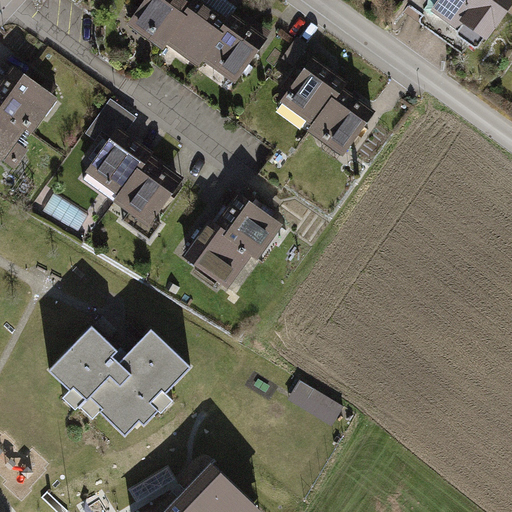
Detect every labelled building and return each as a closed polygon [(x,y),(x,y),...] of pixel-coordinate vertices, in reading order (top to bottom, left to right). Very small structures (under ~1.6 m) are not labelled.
[(215,29),(175,0),(141,0),(120,30),(154,55),(160,48),(190,69),(194,63),(226,86),(258,43),(224,18),(215,29)] [(511,16),(511,0),(428,0),(423,7),(478,50),(507,13),(511,16)] [(340,86),(306,62),(275,105),(305,126),(299,135),(333,159),(366,113),(336,92),(340,86)] [(49,100),(6,70),(0,78),(0,155),(17,130),(24,136),(49,100)] [(149,154),(114,128),(82,170),(113,193),(106,202),(140,229),(173,185),(143,162),(149,154)] [(276,229),(234,197),(211,229),(203,224),(177,261),(218,291),(242,258),(251,264),(276,229)] [(114,351),(89,328),(49,370),(100,417),(104,412),(126,433),(190,366),(151,330),(120,363),(110,355),(114,351)] [(301,381),(290,398),(332,425),(343,407),(301,381)] [(105,473),(123,469),(120,455),(102,459),(105,473)] [(260,511),(211,464),(164,511),(260,511)]
